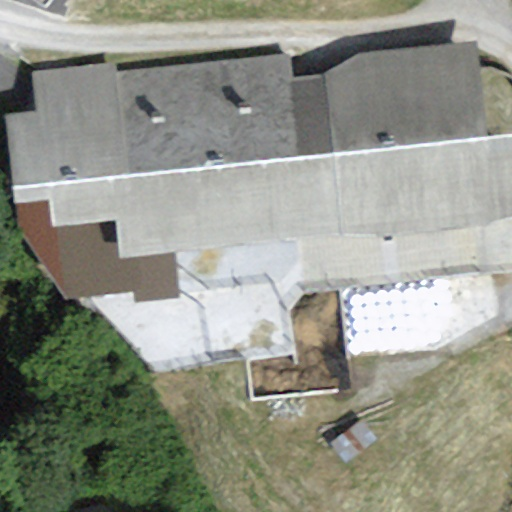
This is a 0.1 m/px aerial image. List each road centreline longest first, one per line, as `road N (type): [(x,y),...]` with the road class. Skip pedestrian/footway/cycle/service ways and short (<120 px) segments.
road 1 (track): [(0,21),(80,33),(237,33),(437,18),(483,25),(511,44)]
road 2 (track): [(367,365),(416,314),(511,305)]
